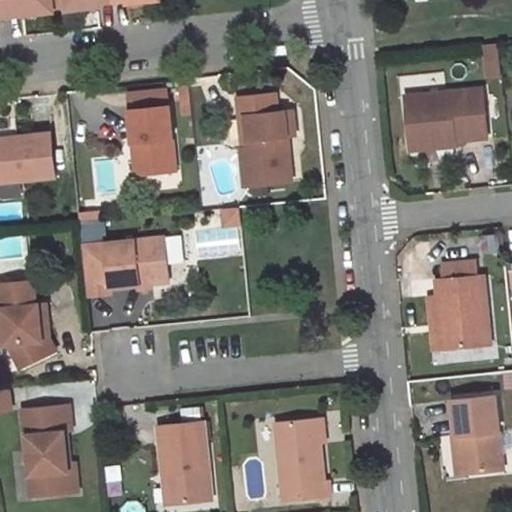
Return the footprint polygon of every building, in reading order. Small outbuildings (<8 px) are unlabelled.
[(0,0),(0,12),(9,12),(7,0),(0,0)] [(7,0),(9,12),(19,10),(20,14),(55,10),(55,6),(53,0),(7,0)] [(68,0),(69,5),(70,8),(103,5),(103,1),(110,0),(68,0)] [(502,67),(499,44),(485,45),(488,69),(502,67)] [(503,75),(502,67),(488,69),(489,76),(503,75)] [(483,89),(407,97),(412,144),(456,139),(456,141),(488,138),(483,89)] [(279,112),(277,94),(240,98),(241,116),(247,116),(251,148),(245,149),(242,149),(247,186),(293,182),(289,137),(286,112),(279,112)] [(171,106),(130,110),(134,143),(139,143),(142,175),(178,172),(171,106)] [(286,112),(289,137),(297,136),(294,111),(286,112)] [(247,116),(241,116),(245,149),(251,148),(247,116)] [(52,134),(0,138),(0,181),(56,176),(52,134)] [(456,139),(412,144),(412,151),(457,147),(456,141),(456,139)] [(137,176),(142,175),(139,143),(134,143),(137,176)] [(171,282),(166,238),(84,246),(89,296),(112,294),(112,288),(140,285),(141,290),(153,289),(153,284),(171,282)] [(477,260),(444,263),(445,280),(478,276),(477,260)] [(440,299),(445,349),(492,345),(486,276),(478,276),(445,280),(438,280),(440,299)] [(37,305),(34,282),(2,285),(4,309),(0,309),(0,344),(11,344),(22,366),(49,353),(42,340),(40,314),(33,315),(33,306),(37,305)] [(440,299),(429,300),(434,350),(445,349),(440,299)] [(42,340),(49,353),(56,350),(50,339),(46,304),(37,305),(33,306),(33,315),(40,314),(42,340)] [(454,360),(483,358),(482,347),(453,349),(454,360)] [(15,389),(0,389),(0,410),(16,409),(15,389)] [(469,474),(505,470),(497,396),(453,401),(457,437),(464,436),(469,474)] [(24,410),(32,496),(74,492),(71,464),(68,430),(73,430),(70,405),(24,410)] [(320,418),(277,422),(284,502),(333,497),(331,480),(326,481),(323,444),(320,418)] [(174,504),(214,500),(206,422),(160,426),(165,475),(170,474),(174,504)] [(457,437),(454,437),(459,475),(469,474),(464,436),(457,437)] [(165,475),(168,505),(174,504),(170,474),(165,475)]
